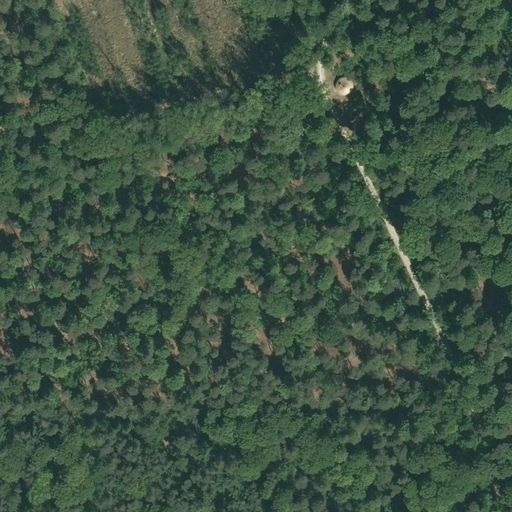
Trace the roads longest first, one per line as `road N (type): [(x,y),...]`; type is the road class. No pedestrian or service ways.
road 1 (track): [(323,83),(474,419),(511,435)]
road 2 (track): [(511,76),(460,71),(348,8)]
